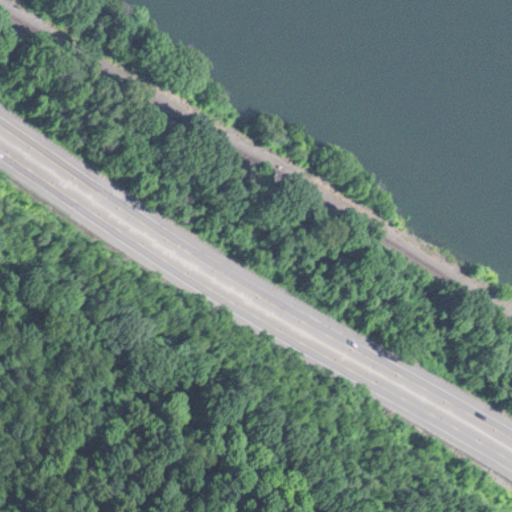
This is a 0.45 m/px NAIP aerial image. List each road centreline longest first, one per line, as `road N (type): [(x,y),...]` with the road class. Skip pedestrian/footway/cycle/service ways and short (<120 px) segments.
road 1 (trunk): [(511,424),(377,352),(0,114)]
road 2 (trunk): [(0,150),(331,356),(511,456)]
